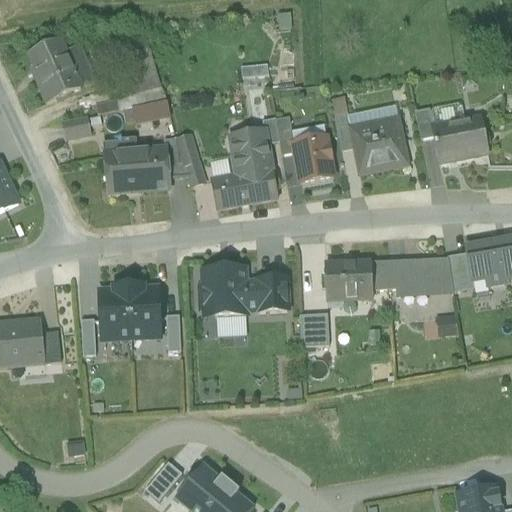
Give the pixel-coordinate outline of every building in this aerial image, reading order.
[(78,50),(64,56),(59,45),(29,58),(42,88),(38,90),(46,109),(80,93),(79,91),(94,84),(78,50)] [(149,52),(117,61),(129,102),(161,92),(149,52)] [(161,92),(129,102),(116,105),(118,115),(132,113),(134,125),(135,125),(135,130),(150,127),(149,123),(169,119),(166,106),(161,92)] [(116,105),(95,109),(97,119),(118,115),(116,105)] [(458,108),(433,113),(430,116),(433,131),(432,132),(434,142),(435,150),(434,150),(435,154),(436,154),(439,169),(467,163),(466,159),(486,156),(479,122),(464,125),(461,110),(458,108)] [(429,114),(414,117),(420,145),(434,142),(432,132),(433,131),(430,116),(429,114)] [(275,125),(279,147),(281,161),(294,158),(292,149),(294,148),(289,122),(275,125)] [(86,123),(63,128),(66,143),(89,139),(86,123)] [(275,123),(262,126),(264,136),(265,136),(267,149),(279,147),(275,125),(275,123)] [(400,127),(347,137),(356,181),(381,176),(382,179),(410,173),(400,127)] [(264,136),(232,141),(230,145),(236,181),(255,178),(254,173),(271,169),(267,149),(265,136),(264,136)] [(190,139),(176,144),(178,167),(184,167),(186,172),(198,168),(190,139)] [(294,148),(292,149),(294,158),(300,188),(333,182),(330,165),(332,164),(330,152),(328,152),(326,142),(294,148)] [(176,144),(163,145),(164,154),(166,154),(167,171),(178,170),(178,167),(176,144)] [(136,145),(104,147),(109,199),(128,197),(127,192),(168,189),(168,184),(167,171),(166,154),(164,154),(137,157),(136,145)] [(178,170),(167,171),(168,184),(188,181),(186,172),(184,167),(178,167),(178,170)] [(198,168),(186,172),(188,181),(191,191),(204,188),(198,168)] [(236,181),(211,186),(216,214),(277,203),(271,169),(254,173),(255,178),(236,181)] [(0,170),(0,216),(18,208),(0,170)] [(511,244),(466,253),(466,259),(471,287),(472,287),(486,284),(487,291),(505,288),(504,283),(511,281),(511,244)] [(466,259),(447,262),(447,264),(452,291),(453,298),(474,294),(472,287),(471,287),(466,259)] [(447,264),(395,266),(397,294),(398,294),(452,291),(447,264)] [(395,266),(370,268),(372,296),(397,294),(395,266)] [(370,268),(325,270),(326,306),(372,304),(372,296),(370,268)] [(243,273),(202,275),(203,292),(200,293),(201,314),(215,314),(215,323),(246,322),(246,317),(258,316),(257,288),(244,289),(243,273)] [(257,285),(257,288),(258,316),(258,318),(287,317),(285,284),(257,285)] [(101,345),(131,343),(128,291),(121,292),(121,296),(98,297),(101,345)] [(128,291),(131,343),(161,342),(159,293),(136,295),(135,291),(128,291)] [(452,291),(398,294),(398,295),(397,295),(399,305),(454,302),(453,298),(452,291)] [(454,319),(441,322),(444,338),(457,335),(454,319)] [(178,320),(166,321),(168,358),(180,357),(178,320)] [(328,352),(327,320),(300,321),(301,353),(328,352)] [(41,324),(0,328),(0,371),(12,370),(11,364),(41,361),(42,368),(45,368),(42,337),(41,324)] [(96,361),(94,325),(80,325),(82,362),(96,361)] [(58,336),(42,337),(45,368),(61,366),(58,336)] [(99,357),(118,357),(118,346),(99,347),(99,357)] [(182,479),(168,467),(144,495),(159,507),(182,479)] [(174,504),(184,511),(210,511),(228,492),(202,471),(174,504)] [(210,511),(251,511),(228,492),(210,511)] [(455,498),(457,511),(501,511),(499,492),(455,498)]
